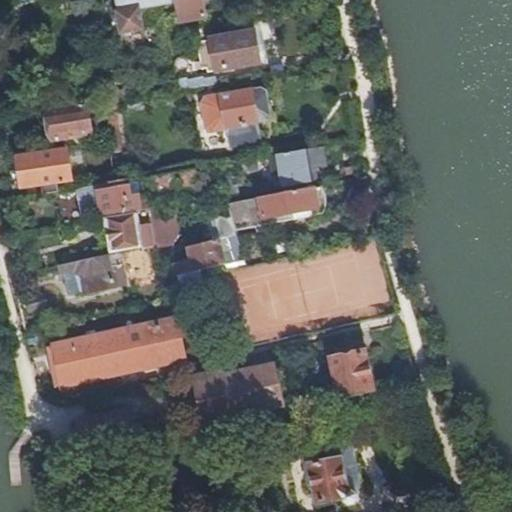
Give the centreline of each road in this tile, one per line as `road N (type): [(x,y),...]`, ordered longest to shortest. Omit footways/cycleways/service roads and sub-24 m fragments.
road 1 (track): [(345,0),(405,316),(467,511)]
road 2 (track): [(58,511),(0,250)]
